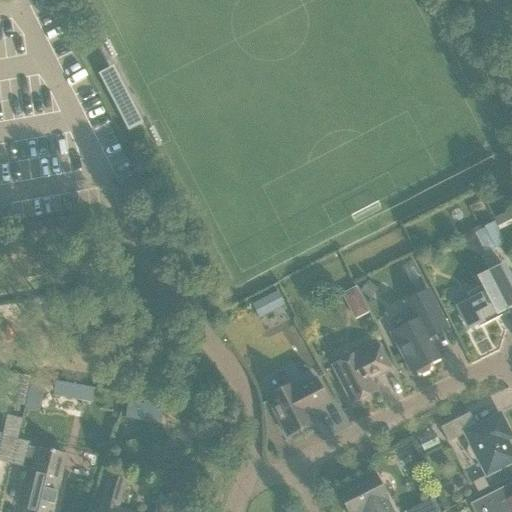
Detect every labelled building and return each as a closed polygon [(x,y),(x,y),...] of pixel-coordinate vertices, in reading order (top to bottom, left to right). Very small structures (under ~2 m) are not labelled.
[(89,71),(115,127),(129,120),(103,65),(89,71)] [(452,211),(451,214),(451,217),(453,220),(456,221),(459,221),(462,219),(463,216),(463,212),(461,210),(458,209),(455,209),(452,211)] [(506,244),(495,222),(484,227),(495,249),(506,244)] [(506,312),(511,308),(511,287),(502,269),(477,282),(481,289),(466,297),(469,304),(456,310),(467,332),(477,327),(479,330),(508,316),(506,312)] [(368,298),(376,289),(368,281),(360,291),(368,298)] [(342,296),(346,305),(352,307),(361,302),(355,289),(342,296)] [(284,306),(277,292),(268,296),(275,311),(284,306)] [(428,367),(443,360),(426,327),(440,320),(427,294),(404,305),(414,325),(391,337),(411,376),(415,374),(416,377),(421,378),(428,374),(429,370),(428,367)] [(332,370),(351,407),(376,394),(370,383),(391,372),(379,349),(358,360),(357,357),(332,370)] [(25,410),(39,413),(43,398),(44,398),(47,383),(32,379),(25,410)] [(266,401),(286,440),(314,426),(309,416),(327,406),(315,382),(296,392),(294,387),(266,401)] [(129,403),(127,418),(137,420),(139,404),(129,403)] [(0,435),(0,455),(4,438),(16,441),(21,419),(6,416),(1,436),(0,435)] [(511,455),(503,438),(508,435),(499,417),(475,430),(468,416),(440,431),(447,445),(464,437),(470,447),(467,449),(465,454),(470,462),(475,463),(477,462),(485,478),(511,464),(511,455)] [(0,462),(14,466),(20,441),(16,441),(4,438),(0,455),(0,462)] [(20,441),(14,466),(34,471),(23,511),(53,511),(63,478),(61,478),(66,458),(29,448),(30,444),(20,441)] [(390,511),(385,503),(387,502),(374,477),(338,496),(346,511),(390,511)] [(473,483),(478,493),(489,487),(484,477),(473,483)] [(181,511),(183,509),(173,500),(162,503),(158,511),(118,511),(127,485),(112,480),(101,511),(181,511)] [(511,511),(511,500),(506,488),(470,506),(473,511),(511,511)] [(439,511),(433,499),(406,511),(439,511)]
